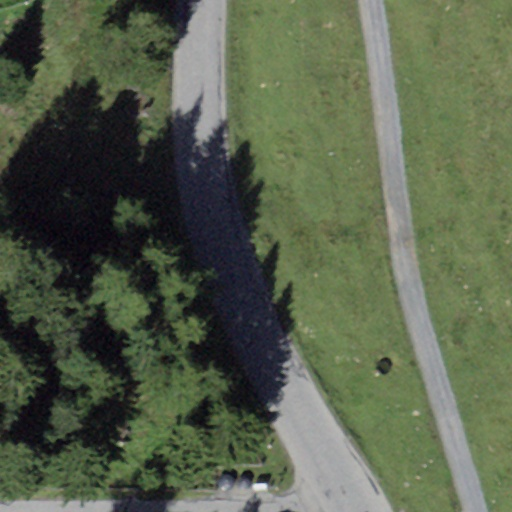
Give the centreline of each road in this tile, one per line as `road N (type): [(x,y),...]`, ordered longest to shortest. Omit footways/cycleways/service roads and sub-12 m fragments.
road 1 (residential): [(356,511),(270,359),(227,259),(198,108),(203,0)]
road 2 (track): [(359,0),(394,247),(465,511)]
road 3 (residential): [(356,511),(0,509)]
